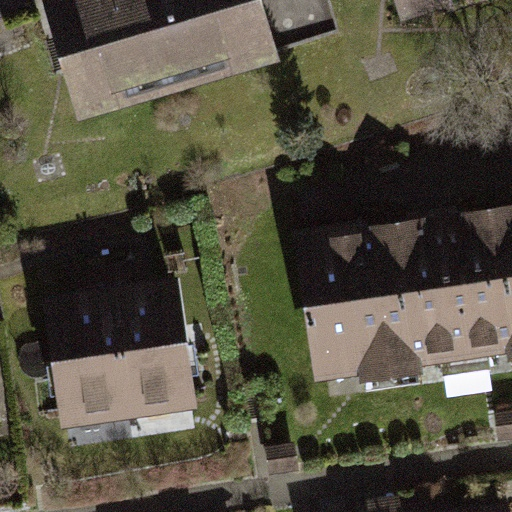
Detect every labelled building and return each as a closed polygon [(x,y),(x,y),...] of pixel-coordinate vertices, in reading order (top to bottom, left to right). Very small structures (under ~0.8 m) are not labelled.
[(258,0),(43,0),(39,2),(77,126),(279,64),(258,0)] [(392,0),(403,30),(492,0),(392,0)] [(511,205),(293,236),(316,385),(511,356),(511,205)] [(128,423),(194,414),(175,285),(110,295),(128,423)] [(110,295),(40,305),(60,433),(128,423),(110,295)] [(397,511),(511,511),(511,506),(511,504),(458,511),(432,511),(429,489),(395,494),(397,511)] [(397,511),(395,494),(351,501),(352,511),(397,511)]
